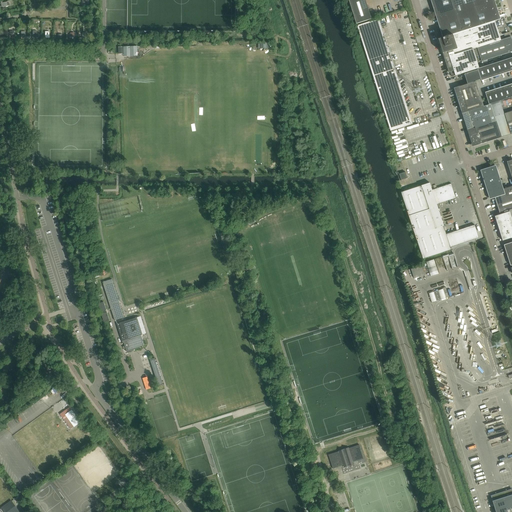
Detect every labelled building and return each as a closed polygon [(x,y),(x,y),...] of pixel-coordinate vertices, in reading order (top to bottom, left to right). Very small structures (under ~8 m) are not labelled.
[(348,0),(357,24),(372,19),(365,0),(348,0)] [(430,0),(443,37),(495,21),(501,19),(494,0),(430,0)] [(357,26),(391,131),(405,127),(413,124),(379,19),(357,26)] [(495,21),(443,37),(443,38),(438,39),(449,73),(450,72),(452,77),(479,68),(473,49),(477,48),(501,40),(495,21)] [(501,40),(477,48),(482,62),(511,51),(511,39),(511,37),(501,40)] [(511,57),(478,69),(478,70),(481,79),(481,80),(482,81),(482,80),(511,69),(511,57)] [(481,79),(478,70),(464,74),(467,84),(476,81),(481,80),(481,79)] [(454,88),(462,113),(484,107),(476,81),(467,84),(454,88)] [(511,85),(486,94),(486,92),(485,93),(489,105),(511,97),(511,85)] [(484,107),(462,113),(465,121),(465,123),(467,131),(473,129),(492,123),(496,121),(491,104),(484,107)] [(473,129),(467,131),(472,144),(473,147),(501,138),(496,121),(492,123),(473,129)] [(483,181),(484,181),(490,199),(495,198),(500,213),(511,208),(511,186),(503,189),(496,165),(480,170),(483,179),(483,181)] [(399,174),(401,180),(408,178),(406,172),(399,174)] [(430,183),(401,192),(423,259),(451,250),(451,248),(479,238),(475,225),(446,234),(444,226),(439,212),(440,211),(439,209),(438,209),(437,205),(456,198),(451,184),(432,190),(430,183)] [(495,217),(503,241),(511,237),(511,208),(504,212),(504,213),(495,217)] [(450,253),(450,262),(461,262),(461,253),(450,253)] [(435,259),(427,261),(431,276),(439,273),(435,259)] [(414,278),(425,275),(422,265),(411,269),(414,278)] [(103,282),(115,321),(124,318),(112,279),(103,282)] [(102,303),(98,304),(101,312),(106,311),(104,302),(102,303)] [(107,313),(101,314),(104,323),(107,322),(110,321),(107,313)] [(139,347),(140,347),(144,346),(142,341),(143,340),(141,335),(142,335),(137,318),(117,324),(123,343),(124,343),(127,352),(131,351),(131,350),(133,350),(139,348),(139,347)] [(151,359),(159,384),(164,383),(156,357),(151,359)] [(72,410),(66,415),(74,427),(81,422),(72,410)] [(508,435),(490,439),(493,451),(496,450),(495,447),(503,445),(503,444),(510,442),(508,435)] [(328,455),(333,469),(343,465),(344,467),(354,464),(353,462),(364,459),(359,445),(349,448),(339,451),(328,455)] [(496,494),(491,496),(493,501),(496,511),(511,511),(511,489),(496,494)]
